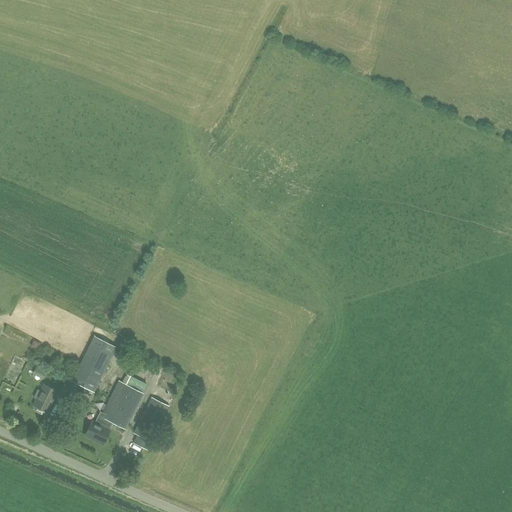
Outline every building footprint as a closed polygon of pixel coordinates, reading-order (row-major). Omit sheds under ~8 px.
[(96,336),(72,381),(93,392),(117,348),(96,336)] [(119,382),(102,413),(99,412),(94,423),(91,421),(85,436),(103,444),(113,423),(126,429),(143,393),(147,385),(130,377),(125,385),(119,382)] [(110,393),(111,382),(101,382),(101,393),(110,393)] [(46,413),(57,392),(43,385),(32,406),(46,413)] [(173,405),(177,395),(158,388),(154,398),(173,405)] [(65,394),(57,407),(66,412),(74,399),(65,394)] [(133,443),(147,450),(168,406),(151,397),(133,433),(137,435),(133,443)]
